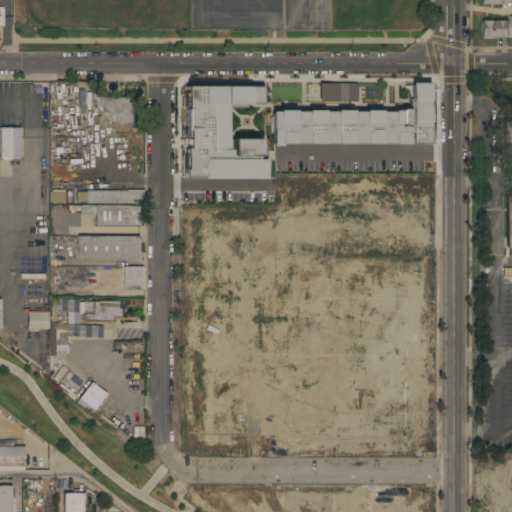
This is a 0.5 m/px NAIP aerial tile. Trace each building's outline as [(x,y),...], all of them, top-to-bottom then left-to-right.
[(511,38),(508,38),(508,37),(481,38),(480,21),(508,21),(508,16),(511,16),(511,38)] [(356,84),(318,85),(318,103),(356,102),(356,84)] [(432,134),(428,134),(428,140),(410,140),(410,133),(399,133),(399,103),(409,103),(410,86),(427,86),(427,96),(433,96),(432,134)] [(224,91),(224,88),(249,88),(249,107),(224,107),(224,124),(181,124),(181,91),(224,91)] [(276,159),(273,159),(273,158),(269,158),(269,159),(262,159),(262,120),(254,120),(254,106),(262,106),(262,95),(276,95),(276,124),(276,132),(276,142),(276,159)] [(113,97),(113,96),(116,96),(118,97),(132,97),(131,125),(128,132),(127,145),(116,144),(116,132),(112,125),(112,118),(110,117),(110,115),(105,115),(105,112),(101,112),(101,108),(97,107),(98,97),(113,97)] [(297,121),(290,121),(290,124),(305,124),(305,132),(276,132),(276,124),(285,124),(285,121),(277,121),(276,97),(297,97),(297,121)] [(511,248),(505,249),(505,196),(511,196),(511,147),(502,147),(502,123),(506,123),(511,120),(511,248)] [(0,129),(20,129),(20,159),(0,159),(0,129)] [(219,154),(219,169),(210,169),(210,154),(219,154)] [(64,190),(50,191),(50,204),(64,204),(64,190)] [(143,191),(143,204),(86,204),(86,202),(76,202),(76,192),(86,192),(86,191),(143,191)] [(95,227),(95,214),(80,214),(80,205),(139,205),(139,227),(95,227)] [(139,236),(139,261),(78,261),(78,236),(139,236)] [(143,268),(143,291),(124,291),(124,268),(143,268)] [(56,310),(56,300),(67,300),(67,324),(56,324),(56,310)] [(118,300),(118,309),(121,309),(122,319),(113,319),(113,322),(82,322),(82,314),(78,314),(78,324),(67,324),(67,300),(79,300),(79,303),(98,303),(98,300),(118,300)] [(27,313),(48,313),(48,330),(26,329),(27,313)] [(66,337),(102,338),(102,325),(66,324),(66,337)] [(7,346),(18,332),(34,345),(24,358),(7,346)] [(68,352),(56,352),(56,340),(68,340),(68,352)] [(98,414),(95,418),(75,403),(76,402),(56,387),(60,382),(70,390),(69,391),(79,398),(94,410),(98,414)] [(91,382),(106,394),(94,410),(79,398),(91,382)] [(0,446),(24,446),(24,467),(23,467),(23,470),(0,470),(0,446)] [(0,511),(0,486),(11,486),(11,511),(0,511)] [(82,511),(62,511),(62,493),(82,493),(82,511)]
